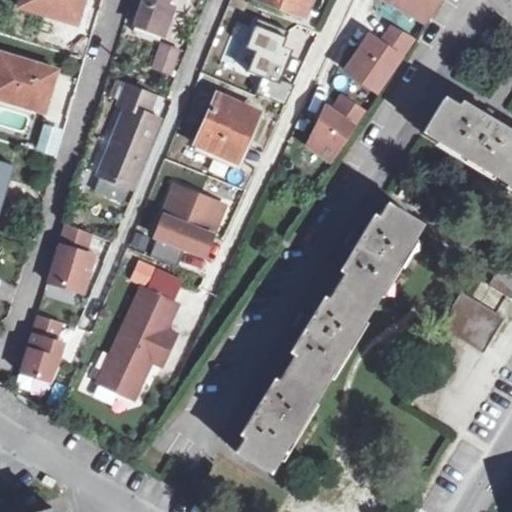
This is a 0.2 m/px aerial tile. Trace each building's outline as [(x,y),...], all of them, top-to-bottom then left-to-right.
[(21,0),(20,7),(76,23),(82,6),(83,0),(21,0)] [(145,0),(133,33),(162,44),(175,11),(166,8),(169,0),(145,0)] [(253,0),(254,0),(300,18),(307,0),(253,0)] [(382,0),(382,1),(426,24),(441,0),(382,0)] [(214,43),(212,47),(222,51),(233,25),(223,21),(214,43)] [(366,31),(341,75),(380,97),(414,39),(389,25),(381,39),(366,31)] [(189,61),(175,54),(164,77),(179,83),(189,61)] [(0,56),(0,98),(41,112),(45,100),(53,73),(0,56)] [(147,118),(156,99),(127,86),(119,106),(126,110),(97,176),(131,191),(159,122),(147,118)] [(331,166),(366,111),(336,92),(301,147),(331,166)] [(231,161),(234,162),(242,143),(255,115),(216,98),(196,145),(212,153),(209,159),(228,167),(231,161)] [(449,98),(427,135),(511,185),(511,130),(494,119),(465,102),(461,107),(449,98)] [(37,154),(59,156),(62,127),(40,125),(37,154)] [(0,162),(0,199),(10,166),(0,162)] [(151,258),(178,268),(185,250),(204,257),(208,247),(212,237),(201,233),(212,203),(175,188),(156,239),(158,239),(151,258)] [(224,207),(212,203),(201,233),(212,237),(224,207)] [(239,450),(272,470),(424,226),(391,206),(376,228),(371,225),(366,234),(360,231),(357,238),(353,244),(357,246),(353,253),(359,258),(322,315),(317,312),(312,319),(307,316),(304,321),(301,327),(306,330),(301,337),(306,341),(272,394),(267,392),(263,399),(257,396),(254,402),(251,408),(255,411),(251,417),(257,421),(239,450)] [(97,234),(65,225),(47,284),(84,295),(96,255),(91,254),(97,234)] [(148,287),(154,265),(135,259),(128,282),(148,287)] [(511,277),(497,271),(491,284),(511,293),(511,277)] [(511,298),(487,284),(480,297),(504,312),(511,298)] [(172,304),(140,289),(96,382),(117,392),(121,384),(135,390),(144,371),(139,369),(144,357),(160,365),(174,335),(168,332),(160,328),(172,304)] [(498,322),(458,296),(438,329),(478,354),(498,322)] [(64,322),(35,314),(16,377),(52,387),(64,346),(58,344),(64,322)]
